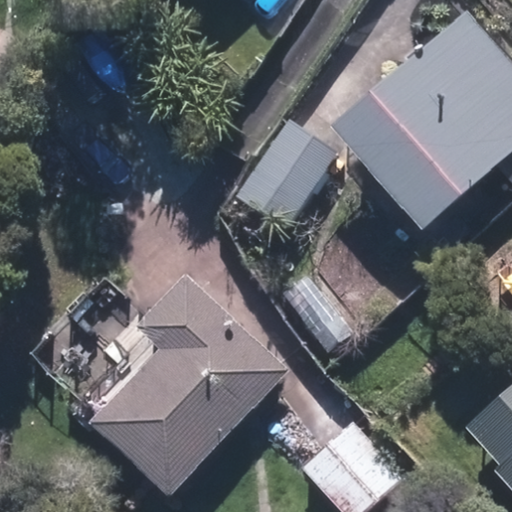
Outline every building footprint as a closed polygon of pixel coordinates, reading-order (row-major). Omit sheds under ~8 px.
[(511,160),(511,47),(474,6),(346,122),(440,226),(511,160)] [(0,55),(15,36),(0,25),(0,55)] [(345,147),(295,118),(247,199),(297,228),(345,147)] [(299,368),(192,266),(140,320),(171,350),(105,419),(181,493),(299,368)] [(362,331),(317,270),(288,292),(333,353),(362,331)] [(511,393),(479,423),(511,460),(511,468),(507,472),(511,477),(511,393)] [(365,416),(307,465),(346,511),(378,511),(418,479),(365,416)]
